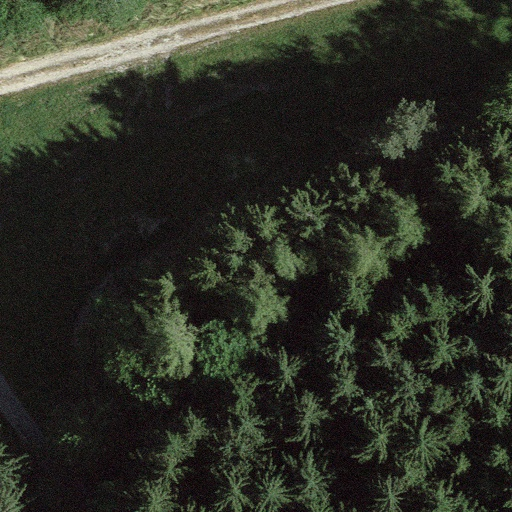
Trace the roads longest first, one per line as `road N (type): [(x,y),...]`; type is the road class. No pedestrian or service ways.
road 1 (track): [(0,83),(316,0)]
road 2 (track): [(0,366),(114,511)]
